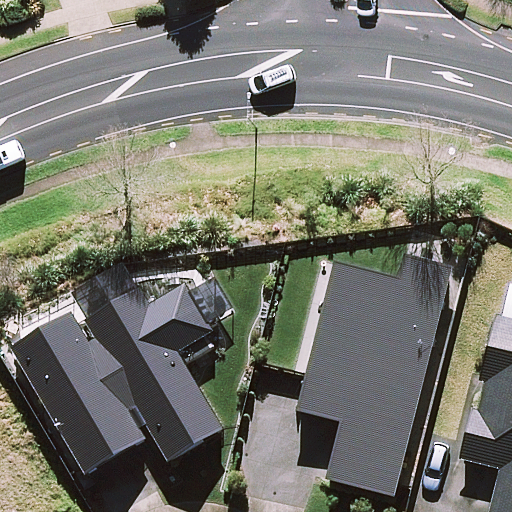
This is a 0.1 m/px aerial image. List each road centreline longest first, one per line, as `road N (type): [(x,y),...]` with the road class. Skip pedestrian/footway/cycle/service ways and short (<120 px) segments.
road 1 (residential): [(0,122),(133,81),(218,67),(346,62)]
road 2 (residential): [(346,62),(511,91)]
